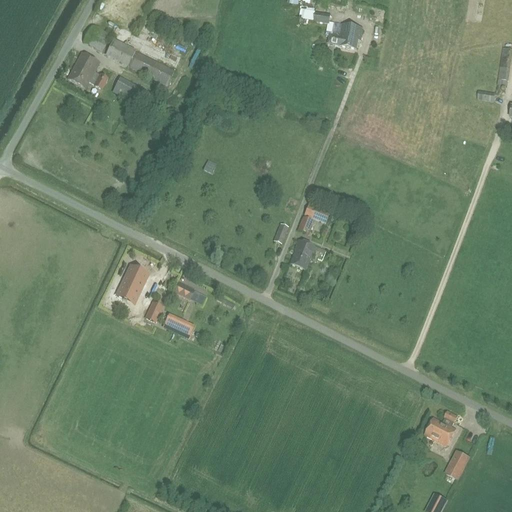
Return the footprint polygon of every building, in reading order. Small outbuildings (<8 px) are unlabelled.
[(328,25),(330,16),(315,14),(313,23),(328,25)] [(342,26),(339,38),(330,37),(329,46),(356,51),(358,43),(360,43),(362,30),(342,26)] [(92,27),(83,44),(102,54),(111,37),(92,27)] [(174,73),(135,54),(112,42),(105,57),(128,69),(167,88),(174,73)] [(507,88),(511,55),(511,50),(502,49),(497,87),(507,88)] [(102,92),(108,81),(99,77),(95,74),(100,65),(81,55),(67,81),(85,91),(89,85),(102,92)] [(155,99),(120,79),(112,93),(147,113),(155,99)] [(477,101),(494,103),(495,94),(478,92),(477,101)] [(206,159),(201,167),(209,171),(213,162),(206,159)] [(303,217),(325,225),(329,213),(308,205),(303,217)] [(303,218),(298,232),(308,235),(313,222),(303,218)] [(280,225),(273,242),(281,246),(288,228),(280,225)] [(289,266),(305,272),(309,261),(310,262),(315,249),(298,242),(294,252),(295,252),(289,266)] [(181,262),(168,257),(164,268),(176,273),(181,262)] [(142,291),(149,276),(131,267),(116,297),(125,302),(128,296),(136,300),(140,290),(142,291)] [(195,292),(177,283),(172,295),(189,303),(195,292)] [(224,308),(229,305),(225,297),(220,300),(224,308)] [(152,304),(144,320),(156,326),(163,309),(152,304)] [(162,329),(188,341),(194,327),(168,315),(162,329)] [(447,414),(444,419),(442,424),(433,420),(424,437),(447,449),(456,431),(447,427),(449,422),(454,425),(457,418),(447,414)] [(456,453),(445,476),(458,482),(469,459),(456,453)] [(434,495),(425,511),(441,511),(447,502),(434,495)]
